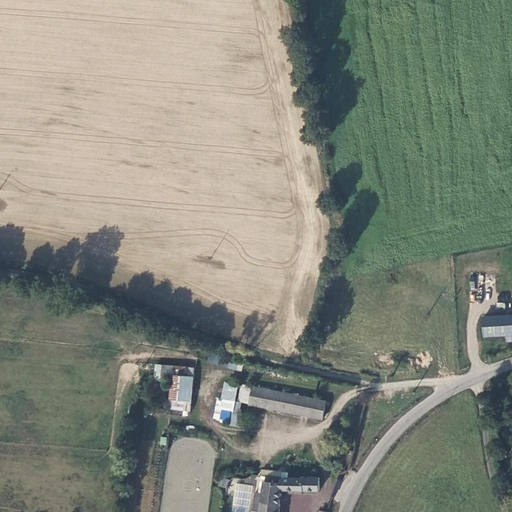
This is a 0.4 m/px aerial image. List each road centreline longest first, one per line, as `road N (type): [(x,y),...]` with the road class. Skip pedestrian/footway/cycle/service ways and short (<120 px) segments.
road 1 (tertiary): [(473,379),(451,386),(393,433),(343,511)]
road 2 (unclassified): [(473,379),(503,505)]
